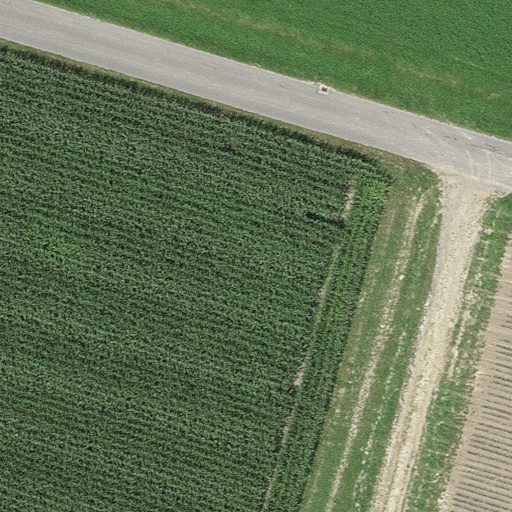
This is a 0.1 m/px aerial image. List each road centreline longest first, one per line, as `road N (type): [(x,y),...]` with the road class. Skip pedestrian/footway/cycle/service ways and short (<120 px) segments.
road 1 (unclassified): [(0,15),(511,166)]
road 2 (track): [(489,160),(394,511)]
